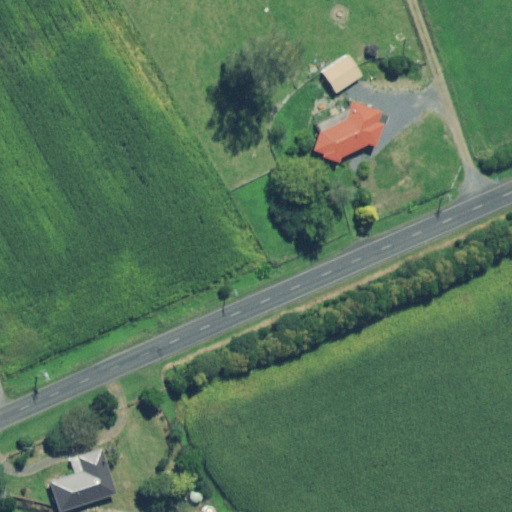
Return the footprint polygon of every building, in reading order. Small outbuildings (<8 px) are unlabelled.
[(386,50),(373,50),(373,60),(386,61),(386,50)] [(359,77),(345,56),(319,73),(333,94),(359,77)] [(372,149),(380,126),(382,127),(384,122),(382,115),(377,113),(377,112),(348,103),(345,111),(343,110),(314,125),(316,131),(311,154),(319,154),(319,158),(331,163),(337,165),(338,159),(365,146),(372,149)] [(448,130),(441,109),(431,112),(438,134),(448,130)] [(424,172),(417,152),(392,161),(393,166),(375,172),(382,191),(399,185),(402,193),(425,186),(420,173),(424,172)] [(58,511),(113,495),(99,449),(73,457),(78,472),(46,482),(55,511),(58,511)]
